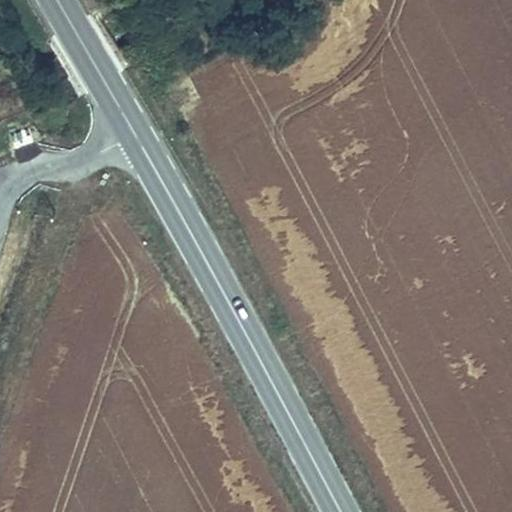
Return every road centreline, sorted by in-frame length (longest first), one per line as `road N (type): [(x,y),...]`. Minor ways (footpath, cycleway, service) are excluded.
road 1 (secondary): [(344,511),(138,136)]
road 2 (unclassified): [(0,217),(14,177),(138,136)]
road 3 (secondary): [(138,136),(58,0)]
